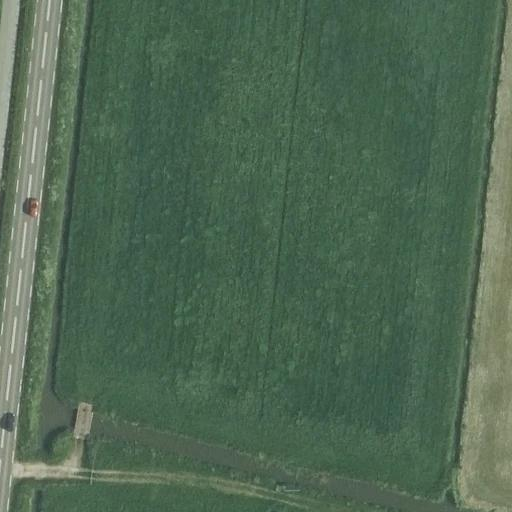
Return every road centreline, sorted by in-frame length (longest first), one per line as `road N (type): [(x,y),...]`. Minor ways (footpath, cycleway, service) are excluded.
road 1 (secondary): [(0,455),(48,0)]
road 2 (unclassified): [(0,120),(12,0)]
